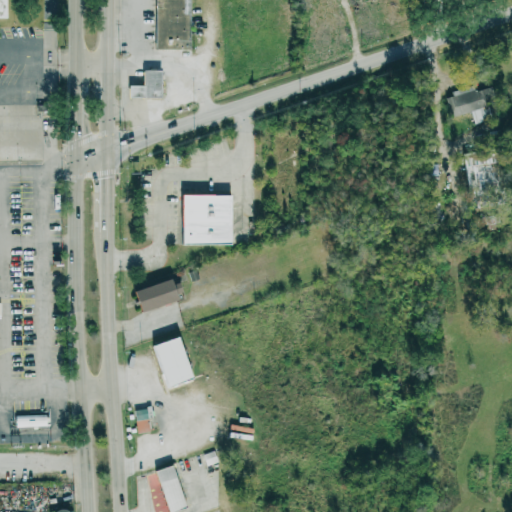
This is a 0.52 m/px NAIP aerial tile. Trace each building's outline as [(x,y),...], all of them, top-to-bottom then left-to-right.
[(189,0),(153,0),(153,49),(189,49),(189,0)] [(141,85),(126,85),(126,99),(159,98),(158,70),(140,70),(141,85)] [(470,112),(473,123),(484,120),(477,87),(444,94),(449,116),(470,112)] [(465,190),(494,187),(490,151),(461,154),(465,190)] [(230,195),(177,195),(178,245),(230,244),(230,195)] [(130,291),(136,311),(178,298),(172,278),(130,291)] [(149,346),(162,388),(191,379),(177,336),(149,346)] [(136,433),(149,431),(144,408),(132,411),(136,433)] [(13,416),(13,427),(47,426),(47,415),(13,416)] [(170,511),(184,507),(169,465),(151,471),(165,511),(170,511)]
